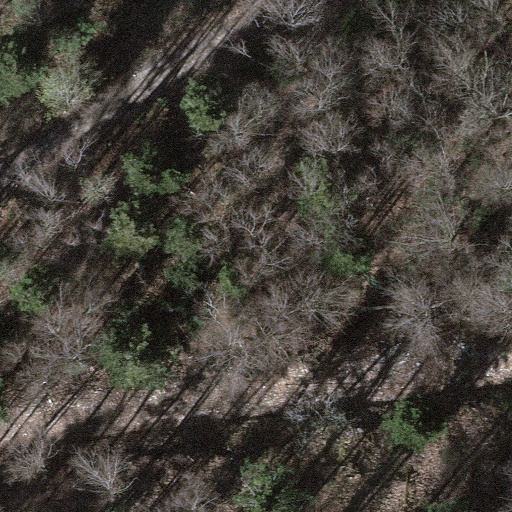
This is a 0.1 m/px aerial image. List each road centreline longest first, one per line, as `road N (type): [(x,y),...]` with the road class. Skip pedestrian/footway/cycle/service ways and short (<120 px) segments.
road 1 (track): [(0,422),(511,344)]
road 2 (track): [(0,181),(293,0)]
